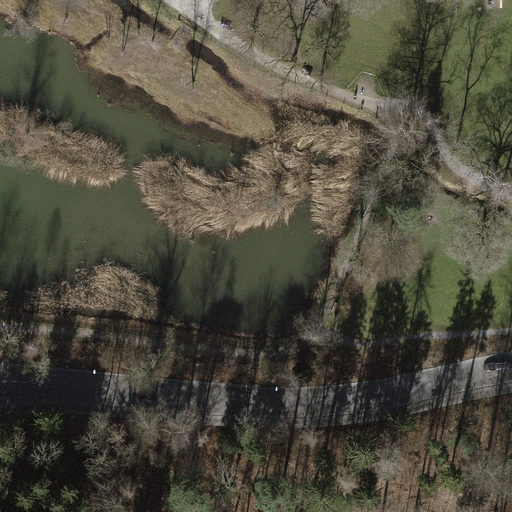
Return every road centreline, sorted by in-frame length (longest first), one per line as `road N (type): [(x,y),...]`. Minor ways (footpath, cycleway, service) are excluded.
road 1 (residential): [(0,382),(261,410),(511,367)]
road 2 (track): [(196,14),(275,64),(383,108)]
road 3 (track): [(511,331),(368,343),(318,332)]
road 4 (track): [(383,108),(419,109),(450,160),(511,196)]
